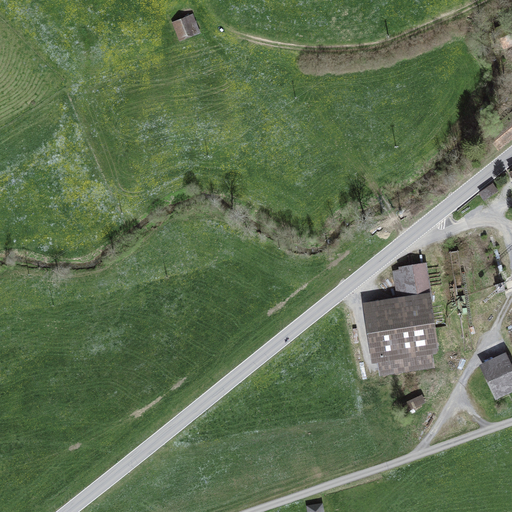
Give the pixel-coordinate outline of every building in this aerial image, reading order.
[(199,32),(193,15),(176,21),(182,38),(199,32)] [(511,23),(496,30),(503,46),(511,42),(511,23)] [(494,126),(486,133),(497,146),(511,134),(511,108),(505,101),(490,121),(494,126)] [(373,308),(382,373),(434,366),(431,348),(437,347),(424,265),(402,269),(402,270),(394,271),(399,304),(373,308)] [(511,388),(511,365),(507,354),(485,364),(499,394),(511,388)] [(409,410),(426,399),(422,392),(404,402),(409,410)]
